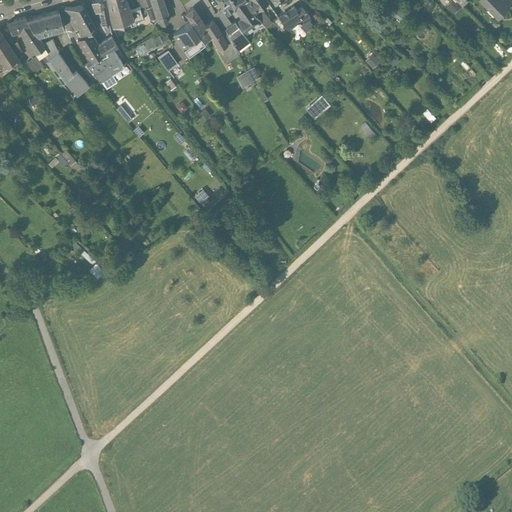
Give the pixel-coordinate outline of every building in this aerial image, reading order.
[(109,22),(105,0),(94,0),(92,1),(96,11),(99,9),(100,15),(102,15),(104,23),(109,22)] [(134,22),(143,20),(140,8),(130,11),(125,0),(107,0),(111,16),(113,25),(128,20),(129,23),(134,22)] [(167,14),(163,0),(150,0),(152,4),(153,7),(157,17),(167,14)] [(218,0),(227,13),(237,6),(244,0),(218,0)] [(247,1),(245,0),(244,0),(237,6),(245,16),(239,20),(246,31),(254,25),(261,20),(253,11),(254,10),(247,1)] [(248,0),(247,1),(254,10),(253,11),(261,20),(264,24),(277,14),(266,0),(248,0)] [(392,10),(397,3),(392,0),(391,0),(387,7),(392,10)] [(461,6),(456,0),(450,0),(447,3),(455,12),(461,6)] [(508,3),(511,0),(485,0),(499,15),(510,5),(508,3)] [(407,10),(397,3),(392,10),(391,13),(401,19),(407,10)] [(90,30),(95,27),(82,5),(64,8),(76,29),(80,36),(90,30)] [(294,6),(279,17),(288,29),(298,22),(299,24),(299,23),(305,31),(313,25),(308,18),(310,17),(305,11),(302,7),(297,10),(294,6)] [(157,17),(153,7),(147,9),(151,19),(157,17)] [(221,21),(229,16),(222,7),(215,11),(221,21)] [(191,20),(204,40),(211,35),(205,25),(193,8),(185,13),(191,20)] [(58,11),(27,19),(37,35),(63,28),(58,11)] [(45,46),(37,35),(27,19),(25,17),(6,23),(13,34),(20,30),(35,53),(45,46)] [(328,25),(323,19),(318,24),(323,29),(328,25)] [(204,40),(191,20),(173,33),(182,47),(183,46),(188,54),(205,41),(204,40)] [(219,47),(226,43),(220,32),(221,32),(220,31),(213,20),(205,25),(211,35),(218,46),(219,47)] [(261,20),(254,25),(257,29),(264,24),(261,20)] [(234,21),(224,29),(228,34),(234,47),(244,40),(240,35),(243,33),(234,21)] [(228,34),(224,29),(224,28),(220,31),(221,32),(220,32),(226,43),(219,47),(218,46),(216,48),(223,62),(238,54),(234,47),(228,34)] [(97,41),(90,30),(80,36),(76,29),(72,31),(76,39),(78,38),(91,60),(102,53),(97,43),(96,41),(97,41)] [(155,34),(143,41),(147,49),(156,44),(158,47),(170,40),(164,30),(155,34)] [(17,57),(0,32),(0,56),(7,65),(17,57)] [(91,60),(86,63),(97,76),(99,79),(124,64),(113,46),(117,44),(111,35),(97,43),(102,53),(91,60)] [(177,63),(167,49),(157,55),(167,70),(177,63)] [(58,51),(45,60),(63,84),(72,95),(88,83),(75,70),(72,72),(58,51)] [(400,58),(394,51),(387,57),(393,64),(400,58)] [(36,53),(27,60),(34,70),(43,63),(36,53)] [(379,60),(372,53),(366,60),(373,67),(379,60)] [(86,63),(81,66),(93,79),(97,76),(86,63)] [(245,70),(251,81),(259,76),(253,66),(245,70)] [(251,81),(245,70),(236,75),(241,85),(251,81)] [(175,85),(169,78),(165,81),(170,89),(175,85)] [(373,85),(367,78),(363,81),(369,88),(373,85)] [(260,84),(255,86),(264,101),(268,98),(260,84)] [(317,95),(306,105),(315,116),(327,106),(317,95)] [(204,109),(200,112),(203,116),(205,118),(209,115),(204,109)] [(438,119),(429,109),(425,113),(434,123),(438,119)] [(377,135),(366,122),(360,127),(372,140),(377,135)]
